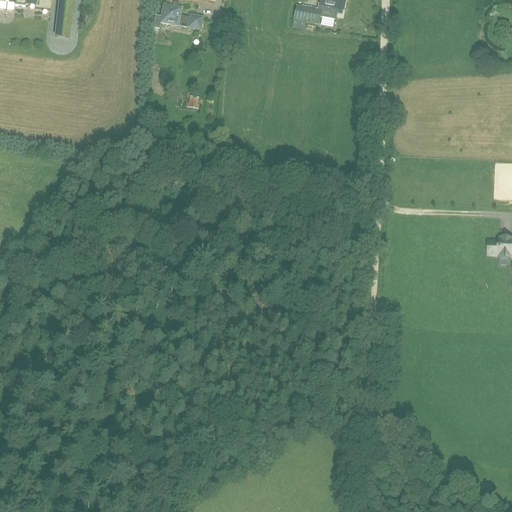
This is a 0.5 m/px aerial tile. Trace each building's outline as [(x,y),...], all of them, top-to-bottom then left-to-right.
[(0,0),(5,1),(5,3),(8,3),(8,2),(15,2),(14,7),(25,8),(25,4),(35,5),(34,9),(50,11),(51,0),(0,0)] [(70,25),(72,0),(59,0),(59,4),(61,5),(60,11),(58,11),(57,23),(70,25)] [(344,0),(320,0),(318,10),(302,6),(302,7),(296,6),(291,28),(304,31),(305,22),(318,25),(320,17),(335,20),(337,14),(342,15),(344,0)] [(181,9),(164,5),(160,23),(200,31),(202,18),(190,16),(189,23),(179,21),(181,9)] [(157,24),(158,13),(151,12),(150,23),(157,24)] [(197,105),(198,98),(189,97),(188,104),(186,103),(186,108),(198,110),(199,106),(197,105)] [(489,242),(488,256),(498,257),(498,258),(511,259),(511,257),(511,264),(511,272),(511,286),(511,289),(511,288),(511,239),(499,239),(499,243),(489,242)]
